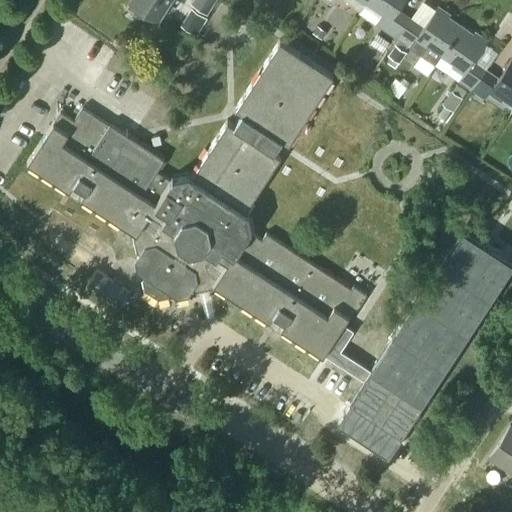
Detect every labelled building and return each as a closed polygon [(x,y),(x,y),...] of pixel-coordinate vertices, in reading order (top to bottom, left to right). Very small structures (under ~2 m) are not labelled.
[(157,18),(168,0),(182,0),(187,3),(188,0),(129,0),(157,18)] [(216,0),(200,0),(196,7),(208,14),(216,0)] [(366,0),(363,4),(365,6),(360,14),(376,25),(377,24),(382,28),(396,37),(410,17),(396,7),(401,0),(366,0)] [(396,37),(434,63),(461,24),(448,15),(449,13),(436,4),(422,25),(410,17),(396,37)] [(461,24),(434,63),(434,64),(439,57),(462,73),(458,80),(471,89),(485,68),(472,59),(486,39),(474,30),(473,32),(461,24)] [(318,25),(313,31),(322,38),(327,31),(318,25)] [(377,32),(370,42),(382,50),(389,41),(377,32)] [(60,108),(26,159),(68,187),(72,180),(84,188),(80,195),(134,230),(132,233),(136,250),(138,252),(134,259),(137,270),(144,275),(142,278),(144,289),(158,297),(168,295),(170,292),(177,297),(189,294),(193,287),(196,289),(213,286),(215,283),(269,318),(273,312),(284,319),(280,326),(322,354),(329,343),(348,314),(351,317),(367,293),(352,283),(350,287),(265,231),(261,237),(249,229),(251,225),(248,210),(244,208),(281,153),(274,149),(282,137),(288,141),(333,73),(280,38),(235,106),(241,111),(233,122),(227,118),(191,172),(188,171),(171,174),(169,177),(156,168),(164,156),(109,120),(108,122),(81,104),(73,117),(60,108)] [(397,61),(404,51),(396,45),(389,55),(397,61)] [(488,91),(511,107),(511,56),(497,77),(485,68),(471,89),(483,98),(488,91)] [(467,91),(457,84),(444,103),(454,110),(467,91)] [(451,108),(445,104),(438,114),(444,118),(451,108)] [(329,343),(322,354),(362,380),(336,420),(387,453),(511,261),(461,228),(369,369),(329,343)] [(131,291),(97,269),(86,286),(120,307),(130,291),(131,291)] [(511,470),(511,424),(490,456),(511,470)]
